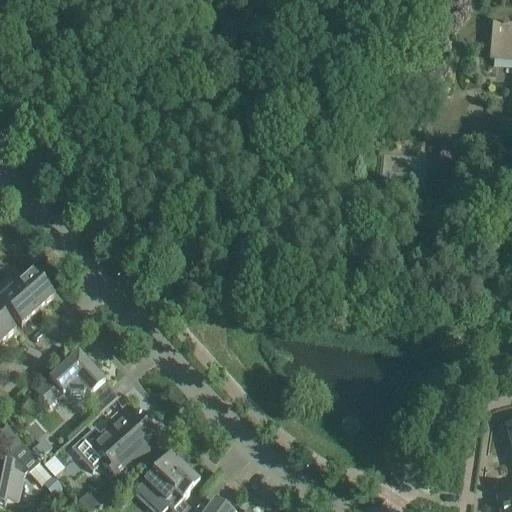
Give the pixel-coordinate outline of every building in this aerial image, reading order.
[(511,28),(492,27),(490,62),(511,63),(511,28)] [(54,299),(32,274),(23,282),(14,271),(11,271),(5,276),(16,289),(38,314),(54,299)] [(0,304),(21,329),(38,314),(16,289),(0,302),(0,304)] [(0,316),(0,347),(16,334),(0,316)] [(90,400),(91,399),(105,386),(82,360),(78,364),(75,360),(36,395),(49,410),(62,398),(66,395),(70,399),(83,399),(87,396),(90,400)] [(94,432),(72,453),(93,475),(103,466),(118,483),(139,465),(131,455),(151,436),(139,423),(141,422),(137,418),(134,421),(125,411),(108,427),(111,431),(101,440),(94,432)] [(0,464),(0,508),(6,509),(7,504),(18,506),(24,479),(28,475),(29,477),(30,476),(40,466),(23,447),(11,457),(15,461),(13,467),(0,464)] [(172,511),(174,511),(179,508),(192,493),(192,478),(170,458),(135,496),(151,511),(168,511),(171,510),(172,511)] [(499,511),(511,511),(511,495),(497,499),(499,511)] [(89,497),(78,507),(82,511),(98,511),(101,510),(89,497)] [(247,511),(227,511),(215,503),(208,511),(247,511)]
